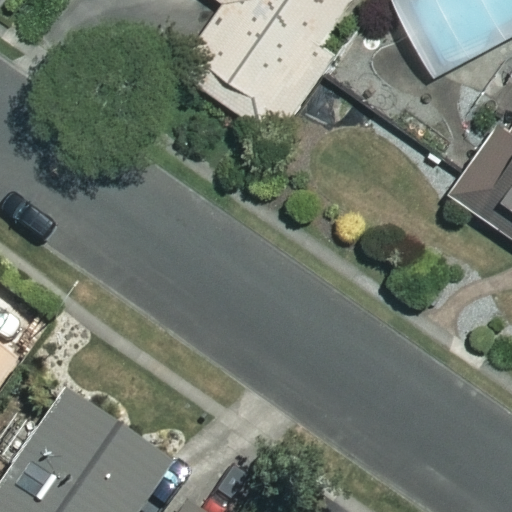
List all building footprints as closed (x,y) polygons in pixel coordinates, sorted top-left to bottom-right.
[(216,0),(233,12),(186,78),(280,145),(337,64),(322,53),(359,0),(216,0)] [(511,0),(409,0),(402,4),(443,82),(511,45),(511,0)] [(511,121),(455,206),(511,244),(511,121)] [(0,395),(17,373),(0,360),(0,395)] [(146,511),(171,476),(66,405),(0,502),(0,511),(146,511)]
